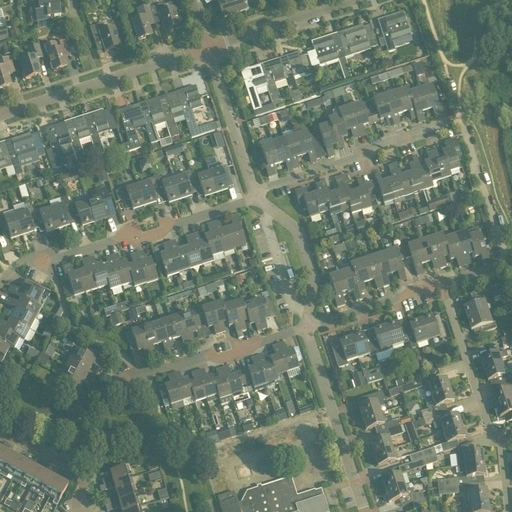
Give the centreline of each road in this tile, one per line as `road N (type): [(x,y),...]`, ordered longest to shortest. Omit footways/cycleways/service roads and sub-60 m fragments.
road 1 (residential): [(0,283),(20,261),(137,238),(255,194)]
road 2 (residential): [(97,412),(114,384),(305,328)]
road 3 (residential): [(0,115),(207,48)]
road 4 (residential): [(255,194),(458,124)]
road 5 (residential): [(364,511),(305,328)]
road 6 (residential): [(501,433),(490,429),(442,283)]
road 7 (residential): [(207,48),(357,0)]
road 8 (residential): [(255,194),(207,48)]
road 9 (residential): [(305,328),(442,283)]
road 10 (residential): [(77,511),(84,482),(0,432)]
road 11 (residential): [(306,315),(314,281),(300,232),(270,207)]
